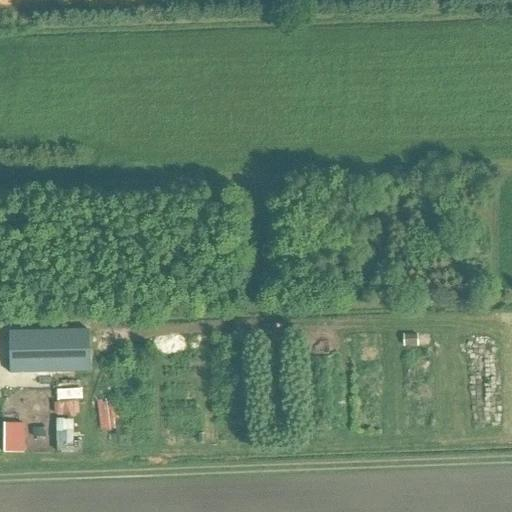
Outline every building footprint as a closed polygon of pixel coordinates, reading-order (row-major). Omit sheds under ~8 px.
[(2,334),(2,378),(56,379),(56,335),(2,334)] [(0,382),(0,412),(9,412),(9,383),(0,382)] [(51,416),(76,415),(75,390),(50,391),(51,416)] [(97,431),(111,430),(109,403),(95,404),(97,431)] [(68,444),(68,421),(53,421),(52,444),(68,444)] [(0,425),(0,455),(21,455),(21,425),(0,425)]
